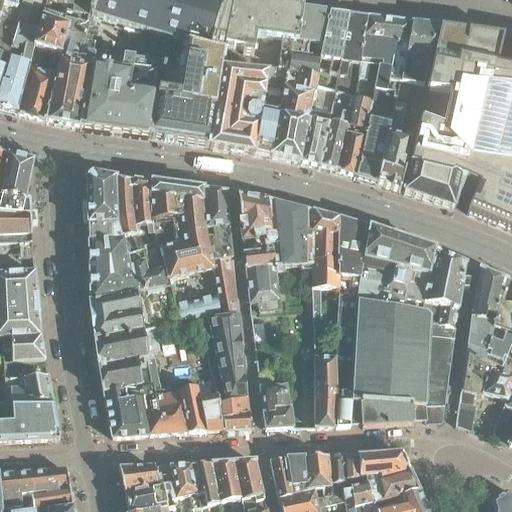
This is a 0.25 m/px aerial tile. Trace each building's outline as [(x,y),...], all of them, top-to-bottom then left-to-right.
[(0,0),(0,19),(19,25),(23,8),(24,0),(0,0)] [(47,0),(24,0),(23,8),(43,14),(47,2),(47,0)] [(221,49),(234,3),(221,0),(47,0),(47,2),(74,9),(72,17),(86,21),(162,43),(181,49),(218,59),(221,49)] [(293,43),(299,12),(262,7),(234,3),(221,49),(243,53),(242,56),(253,58),(256,39),(281,43),(277,71),(267,70),(267,76),(264,88),(282,92),(283,90),(285,75),(287,64),(289,64),(293,43)] [(9,61),(7,61),(0,87),(0,112),(15,117),(28,71),(33,51),(41,24),(43,14),(23,8),(19,25),(9,61)] [(287,64),(285,75),(319,81),(330,17),(299,12),(293,43),(289,64),(287,64)] [(61,58),(71,22),(65,21),(43,14),(41,24),(32,56),(40,58),(60,63),(61,58)] [(83,133),(96,55),(82,53),(90,26),(85,25),(86,21),(72,17),(67,15),(65,21),(71,22),(61,58),(60,63),(57,76),(45,126),(83,133)] [(330,17),(319,81),(318,90),(337,96),(348,19),(330,17)] [(9,61),(19,25),(0,19),(0,58),(7,61),(9,61)] [(358,81),(366,22),(348,19),(337,96),(355,101),(356,93),(357,93),(359,83),(359,81),(358,81)] [(383,23),(366,22),(358,81),(359,81),(359,83),(366,83),(368,68),(379,70),(375,90),(387,92),(389,81),(391,82),(399,46),(406,47),(410,28),(383,23)] [(436,30),(410,28),(406,47),(399,46),(391,82),(423,89),(435,35),(436,32),(436,30)] [(511,60),(510,71),(510,72),(501,71),(497,70),(503,43),(503,40),(441,31),(440,31),(440,33),(439,36),(434,58),(420,123),(413,154),(403,196),(414,199),(442,208),(453,212),(454,211),(455,212),(457,207),(458,203),(465,185),(478,190),(467,217),(471,219),(511,235),(511,60)] [(222,72),(223,72),(225,61),(218,59),(181,49),(174,99),(158,98),(151,141),(208,150),(222,72)] [(151,141),(158,98),(154,97),(157,77),(165,78),(167,66),(96,55),(83,133),(151,141)] [(45,126),(57,76),(37,72),(40,58),(32,56),(15,117),(45,126)] [(222,72),(208,150),(253,157),(264,88),(267,76),(223,72),(222,72)] [(315,104),(318,90),(319,81),(285,75),(283,90),(282,92),(270,161),(299,167),(310,103),(315,104)] [(398,87),(395,100),(404,102),(407,89),(398,87)] [(270,161),(282,92),(264,88),(253,157),(270,161)] [(395,104),(395,100),(393,99),(394,94),(393,94),(394,89),(391,89),(390,93),(387,92),(375,90),(372,107),(366,135),(356,182),(377,188),(395,104)] [(319,171),(337,96),(318,90),(315,104),(310,103),(299,167),(319,171)] [(355,101),(337,96),(319,171),(336,176),(346,132),(349,133),(350,130),(366,135),(372,107),(355,101)] [(405,106),(395,104),(377,188),(399,195),(405,176),(413,143),(398,139),(401,129),(400,128),(405,106)] [(356,182),(366,135),(350,130),(349,133),(346,132),(336,176),(356,182)] [(0,197),(3,198),(6,185),(2,184),(8,160),(0,157),(0,197)] [(33,166),(8,160),(2,184),(6,185),(3,198),(24,203),(33,166)] [(116,215),(116,182),(92,178),(92,177),(86,183),(87,206),(83,206),(84,226),(87,226),(87,228),(88,228),(88,242),(88,246),(87,246),(89,306),(168,290),(164,270),(145,274),(139,250),(122,253),(116,215)] [(131,223),(133,185),(116,182),(116,215),(121,244),(146,240),(148,240),(147,235),(136,236),(131,223)] [(150,187),(133,185),(131,223),(136,236),(147,235),(148,240),(152,239),(149,223),(150,187)] [(198,323),(206,322),(238,317),(232,261),(209,263),(207,240),(206,233),(202,194),(150,187),(149,223),(152,239),(148,240),(146,240),(147,243),(138,245),(139,250),(145,274),(164,270),(168,290),(178,328),(198,323)] [(232,261),(226,197),(202,194),(206,233),(212,232),(213,239),(207,240),(209,263),(232,261)] [(24,203),(3,198),(0,197),(0,209),(29,217),(29,204),(24,204),(24,203)] [(270,236),(267,205),(242,201),(240,201),(238,203),(239,213),(238,213),(241,245),(242,245),(242,247),(253,246),(254,254),(243,255),(244,271),(274,267),(272,251),(263,252),(262,237),(270,236)] [(313,293),(312,237),(312,217),(267,205),(270,236),(262,237),(263,252),(272,251),(274,267),(275,272),(310,271),(310,293),(311,293),(313,293)] [(0,237),(30,237),(29,217),(0,209),(0,237)] [(337,294),(339,225),(312,217),(312,237),(313,293),(311,293),(313,333),(319,332),(319,293),(325,294),(337,294)] [(360,275),(369,234),(339,225),(337,294),(339,294),(336,339),(335,358),(335,361),(354,362),(355,341),(356,303),(360,275)] [(453,338),(454,333),(429,326),(429,318),(426,315),(420,314),(432,255),(408,245),(408,244),(394,240),(393,242),(372,235),(369,234),(360,275),(356,303),(355,341),(354,362),(352,393),(351,402),(349,428),(361,427),(362,431),(412,427),(412,424),(424,423),(425,426),(441,425),(444,398),(453,338)] [(0,247),(31,247),(30,237),(0,237),(0,247)] [(452,263),(432,255),(420,314),(426,315),(429,318),(429,326),(454,333),(465,267),(453,262),(452,263)] [(274,267),(244,271),(249,307),(257,306),(258,316),(280,312),(275,272),(274,267)] [(489,330),(505,285),(480,274),(479,274),(479,275),(471,321),(489,330)] [(34,276),(0,277),(0,342),(1,342),(40,339),(39,329),(40,328),(38,317),(39,317),(39,312),(38,298),(37,298),(36,286),(35,286),(34,276)] [(499,369),(511,336),(511,288),(505,285),(489,330),(471,321),(466,354),(499,369)] [(168,290),(89,306),(94,343),(156,332),(178,328),(168,290)] [(211,341),(240,338),(238,317),(206,322),(209,332),(211,341)] [(266,350),(263,326),(253,328),(256,351),(266,350)] [(156,332),(94,343),(103,397),(140,389),(142,389),(138,371),(148,369),(150,385),(152,395),(153,399),(161,398),(153,355),(159,353),(156,332)] [(323,360),(323,332),(319,332),(313,333),(314,395),(315,432),(335,431),(336,402),(336,394),(335,361),(335,358),(334,358),(334,359),(323,360)] [(510,394),(511,390),(511,336),(499,369),(466,354),(461,395),(474,398),(500,403),(506,406),(510,394)] [(215,361),(243,358),(240,338),(211,341),(213,350),(215,361)] [(44,363),(40,339),(1,342),(0,342),(0,345),(1,352),(1,354),(3,354),(4,366),(45,365),(44,363)] [(220,381),(245,379),(243,358),(215,361),(218,372),(220,381)] [(48,381),(45,365),(4,366),(5,382),(48,381)] [(226,404),(247,399),(245,379),(220,381),(222,390),(226,404)] [(49,390),(48,381),(5,382),(8,409),(11,409),(11,410),(53,410),(49,390)] [(286,386),(277,388),(259,391),(263,416),(265,433),(286,433),(292,433),(286,386)] [(141,398),(140,389),(103,397),(105,407),(111,442),(150,439),(141,398)] [(153,399),(152,395),(141,398),(150,439),(186,437),(178,402),(179,401),(179,394),(161,398),(153,399)] [(511,441),(511,395),(510,394),(506,406),(492,438),(500,441),(498,445),(498,446),(507,449),(511,441)] [(474,398),(461,395),(460,399),(455,430),(472,436),(472,434),(471,434),(476,409),(472,409),(474,398)] [(197,396),(179,401),(178,402),(186,437),(204,436),(196,402),(199,402),(197,396)] [(217,399),(199,402),(196,402),(204,436),(223,436),(218,402),(217,399)] [(248,412),(247,399),(226,404),(218,402),(223,436),(241,435),(251,434),(249,419),(248,412)] [(351,402),(336,402),(335,431),(349,431),(349,428),(351,402)] [(0,446),(13,446),(11,410),(11,409),(8,409),(0,408),(0,446)] [(58,439),(53,410),(11,410),(13,446),(53,444),(56,445),(58,444),(59,441),(58,439)] [(401,456),(399,456),(388,457),(361,459),(358,459),(360,488),(409,475),(407,468),(405,464),(401,456)] [(360,488),(358,459),(342,460),(344,493),(341,494),(341,497),(345,496),(345,494),(360,490),(360,488)] [(344,493),(342,460),(328,461),(331,499),(341,497),(341,494),(344,493)] [(331,499),(328,461),(315,462),(304,462),(307,496),(310,495),(314,495),(323,494),(324,499),(331,499)] [(304,462),(284,464),(291,499),(293,499),(307,496),(304,462)] [(291,499),(284,464),(270,464),(278,502),(291,499)] [(241,511),(266,511),(254,465),(233,466),(241,511)] [(241,511),(233,466),(211,467),(219,508),(230,505),(231,511),(241,511)] [(211,467),(191,468),(199,511),(201,511),(219,508),(211,467)] [(173,485),(168,487),(170,496),(171,504),(173,505),(188,501),(190,511),(198,511),(199,511),(191,468),(170,469),(173,485)] [(173,485),(170,469),(155,470),(119,471),(122,484),(125,499),(168,487),(173,485)] [(19,511),(18,500),(69,493),(66,474),(34,476),(17,477),(0,477),(0,511),(19,511)] [(345,496),(341,497),(331,499),(317,503),(318,511),(349,511),(370,506),(371,511),(377,511),(402,505),(400,498),(417,493),(409,475),(360,488),(360,490),(345,494),(345,496)] [(170,496),(168,487),(125,499),(127,511),(160,511),(167,510),(164,497),(170,496)] [(70,511),(72,511),(71,504),(69,493),(18,500),(19,511),(70,511)] [(425,511),(417,493),(400,498),(402,505),(377,511),(371,511),(370,506),(349,511),(425,511)] [(318,511),(317,503),(315,499),(311,499),(310,495),(307,496),(293,499),(291,499),(278,502),(280,511),(318,511)] [(493,511),(511,511),(511,501),(506,498),(502,499),(498,502),(491,506),(493,511)]
